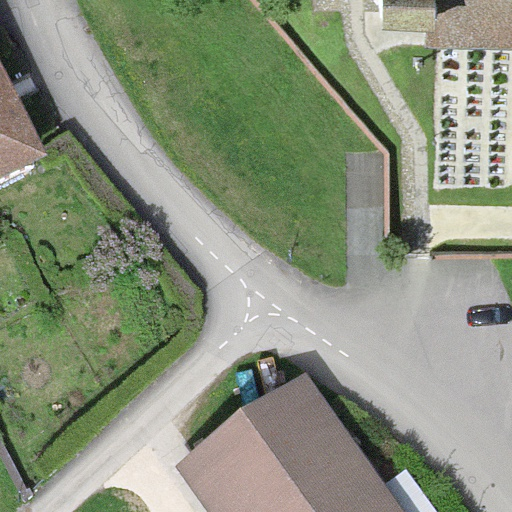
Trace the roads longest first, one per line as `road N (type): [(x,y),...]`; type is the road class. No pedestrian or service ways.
road 1 (residential): [(39,0),(106,122),(175,208),(255,286)]
road 2 (residential): [(255,286),(392,374),(496,459),(511,490)]
road 3 (residential): [(44,511),(184,383),(255,286)]
